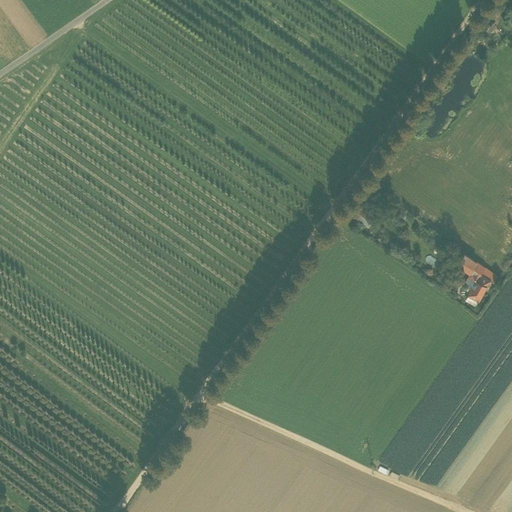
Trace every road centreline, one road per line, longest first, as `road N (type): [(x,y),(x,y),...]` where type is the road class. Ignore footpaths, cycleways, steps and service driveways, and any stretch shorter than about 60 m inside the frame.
road 1 (track): [(201,395),(485,0)]
road 2 (track): [(335,208),(74,23)]
road 3 (track): [(467,511),(201,395)]
road 4 (track): [(118,511),(201,395)]
road 5 (track): [(0,74),(108,0)]
